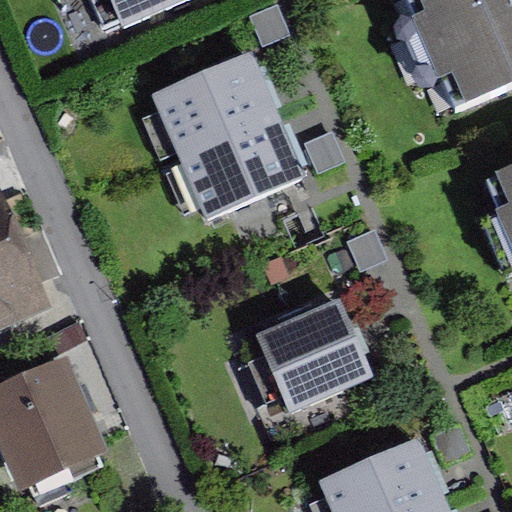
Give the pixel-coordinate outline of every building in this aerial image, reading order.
[(89,0),(103,30),(120,22),(123,28),(188,0),(89,0)] [(511,0),(405,0),(455,113),(511,88),(511,0)] [(155,102),(181,161),(276,120),(263,90),(250,61),(155,102)] [(181,161),(207,221),(302,179),(289,150),(276,120),(181,161)] [(511,175),(487,187),(511,244),(511,175)] [(0,251),(21,242),(0,194),(0,251)] [(0,251),(0,332),(52,309),(21,242),(0,251)] [(337,307),(259,341),(267,357),(239,369),(257,410),(284,398),(291,413),(369,380),(354,345),(337,307)] [(69,363),(0,393),(0,451),(20,499),(111,459),(69,363)] [(322,487),(333,511),(427,511),(443,505),(417,446),(322,487)]
